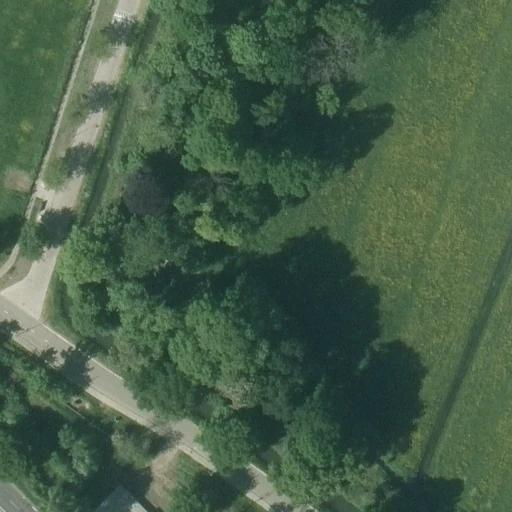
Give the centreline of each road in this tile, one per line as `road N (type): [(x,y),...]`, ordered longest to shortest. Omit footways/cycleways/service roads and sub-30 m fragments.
road 1 (unclassified): [(14,321),(41,271),(128,0)]
road 2 (unclassified): [(287,511),(14,321)]
